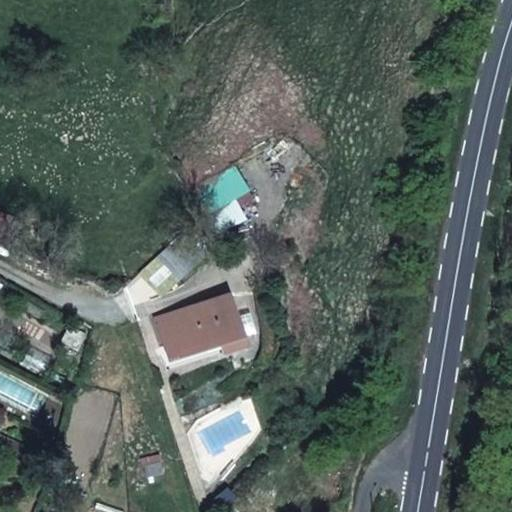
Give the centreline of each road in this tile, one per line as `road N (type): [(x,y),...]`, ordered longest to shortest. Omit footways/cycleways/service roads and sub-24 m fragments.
road 1 (secondary): [(511,23),(423,463)]
road 2 (track): [(437,511),(511,359)]
